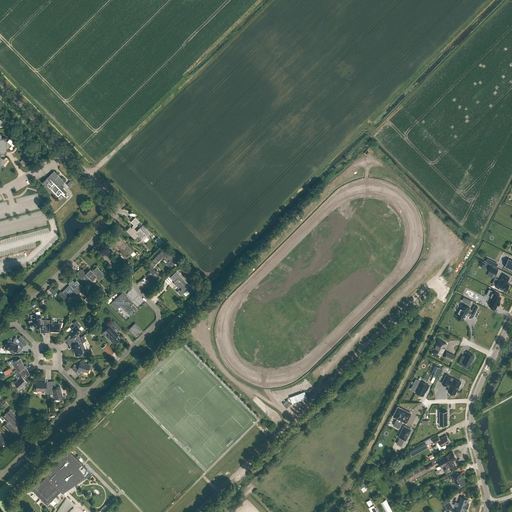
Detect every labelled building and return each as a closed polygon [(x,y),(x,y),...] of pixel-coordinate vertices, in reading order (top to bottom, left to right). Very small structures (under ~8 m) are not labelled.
[(0,173),(0,168),(1,168),(1,165),(2,165),(5,161),(2,158),(1,158),(1,156),(2,156),(2,153),(7,152),(6,148),(7,148),(10,145),(7,141),(6,142),(6,137),(1,137),(1,133),(0,133),(0,173)] [(42,182),(58,198),(61,195),(64,197),(68,193),(63,187),(64,186),(62,184),(65,182),(54,171),(52,172),(52,173),(42,182)] [(151,233),(143,225),(140,222),(135,217),(131,221),(134,225),(135,226),(137,224),(140,227),(137,231),(133,227),(131,228),(131,227),(130,226),(126,230),(135,239),(138,243),(142,239),(143,238),(146,235),(147,237),(151,233)] [(125,259),(134,251),(119,236),(110,244),(114,248),(116,246),(123,253),(121,255),(125,259)] [(159,245),(163,241),(158,236),(155,240),(159,245)] [(175,261),(172,258),(173,257),(164,248),(150,261),(151,262),(147,266),(150,269),(152,267),(162,257),(167,262),(165,263),(169,267),(175,261)] [(185,273),(189,270),(184,264),(180,268),(185,273)] [(498,270),(491,266),(488,271),(496,275),(498,270)] [(105,275),(97,267),(92,271),(90,269),(86,273),(85,274),(92,281),(95,278),(99,281),(105,275)] [(149,282),(159,272),(157,270),(156,271),(153,268),(150,271),(146,275),(149,278),(146,280),(149,282)] [(193,286),(190,283),(189,284),(176,271),(170,277),(173,279),(175,281),(173,283),(179,289),(177,291),(181,295),(183,293),(186,296),(189,293),(187,290),(188,290),(189,289),(190,290),(193,286)] [(501,289),(506,292),(510,284),(507,283),(509,278),(503,275),(500,280),(499,279),(496,286),(497,287),(497,288),(501,290),(501,289)] [(87,290),(81,284),(80,285),(79,284),(80,283),(76,280),(74,282),(72,279),(68,283),(70,285),(66,290),(69,293),(68,294),(72,297),(75,294),(76,296),(81,291),(83,293),(84,292),(85,293),(86,292),(87,290)] [(489,305),(496,309),(498,305),(499,306),(500,302),(499,302),(501,298),(498,297),(500,294),(493,291),(489,297),(492,299),(489,305)] [(135,312),(137,309),(132,304),(133,303),(122,292),(110,304),(116,310),(120,305),(131,316),(134,313),(135,312)] [(462,318),(465,320),(469,313),(471,315),(472,312),(475,313),(478,307),(475,306),(472,311),(469,309),(470,308),(466,306),(466,307),(461,305),(458,311),(459,312),(457,317),(461,319),(462,318)] [(43,329),(46,329),(45,320),(42,320),(41,315),(36,316),(36,315),(31,315),(31,319),(28,320),(30,328),(30,327),(35,326),(35,327),(43,325),(43,329)] [(61,328),(62,323),(59,322),(59,324),(51,323),(51,320),(45,320),(46,329),(51,329),(51,332),(60,332),(60,328),(61,328)] [(78,334),(82,331),(79,328),(81,326),(76,320),(73,323),(75,325),(69,332),(71,335),(72,335),(71,334),(72,334),(75,336),(74,337),(70,340),(72,343),(80,338),(80,337),(78,334)] [(116,343),(121,337),(117,332),(121,328),(113,321),(102,332),(109,340),(111,338),(116,343)] [(80,337),(80,338),(72,343),(74,346),(72,348),(75,356),(79,354),(80,355),(88,353),(87,349),(86,349),(83,343),(82,343),(81,341),(86,338),(84,335),(80,337)] [(16,352),(18,344),(20,346),(22,343),(21,342),(24,340),(20,336),(18,339),(16,337),(14,339),(13,342),(8,341),(7,345),(6,345),(3,350),(7,351),(7,350),(16,352)] [(433,351),(441,355),(447,344),(439,340),(436,346),(435,345),(433,349),(434,349),(433,351)] [(102,348),(110,356),(114,351),(107,344),(102,348)] [(465,363),(469,366),(472,360),(473,361),(475,358),(474,357),(474,356),(467,352),(464,359),(461,357),(458,364),(463,366),(465,363)] [(14,371),(16,376),(24,372),(22,368),(24,367),(21,358),(17,360),(16,359),(11,360),(12,364),(13,363),(17,370),(14,371)] [(90,369),(93,365),(89,363),(89,364),(80,362),(78,370),(75,372),(80,377),(82,374),(83,371),(88,373),(89,369),(90,369)] [(441,368),(435,365),(431,374),(436,377),(441,368)] [(24,385),(27,382),(22,377),(26,374),(24,372),(16,376),(18,380),(14,383),(17,386),(16,387),(19,392),(22,390),(21,389),(24,385)] [(455,395),(461,382),(454,379),(453,380),(450,379),(451,377),(446,375),(442,383),(447,386),(448,384),(450,386),(448,391),(455,395)] [(429,385),(421,381),(415,392),(423,395),(426,389),(427,390),(429,385)] [(50,394),(49,385),(45,385),(45,382),(36,382),(36,386),(35,386),(34,391),(37,392),(37,390),(45,391),(45,394),(50,394)] [(53,385),(49,385),(50,394),(54,394),(55,399),(59,398),(59,399),(65,399),(65,395),(63,396),(61,387),(53,389),(53,385)] [(292,403),(307,398),(305,392),(290,397),(292,403)] [(287,408),(291,404),(288,400),(283,404),(287,408)] [(403,421),(406,423),(411,413),(398,407),(393,416),(397,418),(403,421)] [(15,437),(19,434),(14,428),(21,421),(10,409),(2,417),(7,422),(4,425),(15,437)] [(447,411),(439,411),(440,425),(448,425),(447,411)] [(404,425),(398,437),(406,441),(412,429),(404,425)] [(445,445),(450,442),(447,435),(440,439),(439,436),(432,439),(435,443),(439,441),(439,443),(437,444),(440,449),(441,450),(445,447),(446,446),(445,445)] [(29,487),(47,505),(61,491),(62,492),(90,473),(85,466),(80,469),(79,467),(82,463),(67,448),(29,487)] [(453,452),(437,460),(441,467),(447,464),(451,470),(457,466),(453,461),(457,459),(453,452)] [(432,461),(425,464),(427,469),(434,465),(432,461)] [(410,482),(419,477),(418,475),(420,474),(419,473),(426,469),(424,465),(406,474),(410,482)] [(458,487),(466,483),(462,477),(463,477),(461,473),(458,475),(456,471),(450,475),(452,478),(453,478),(458,487)] [(468,499),(461,497),(459,503),(458,506),(456,511),(457,511),(463,511),(464,510),(467,511),(468,508),(468,507),(469,504),(467,503),(468,499)] [(448,498),(442,501),(447,510),(453,507),(448,498)] [(386,511),(390,511),(392,511),(386,500),(381,503),(386,511)]
